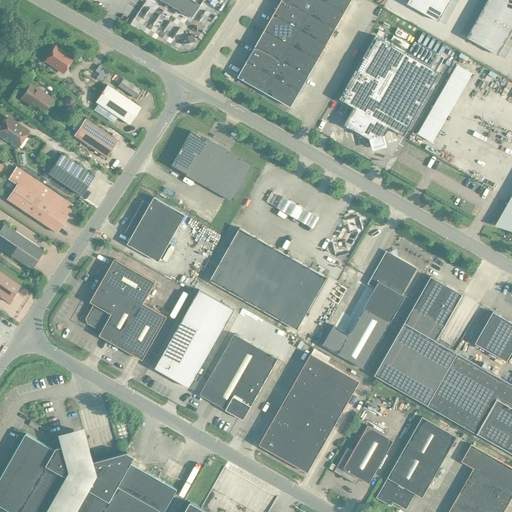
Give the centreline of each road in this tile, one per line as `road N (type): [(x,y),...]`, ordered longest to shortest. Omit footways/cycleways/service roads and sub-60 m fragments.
road 1 (unclassified): [(511,268),(190,86)]
road 2 (unclassified): [(329,511),(21,335)]
road 3 (unclassified): [(21,335),(190,86)]
road 4 (unclassified): [(190,86),(39,0)]
